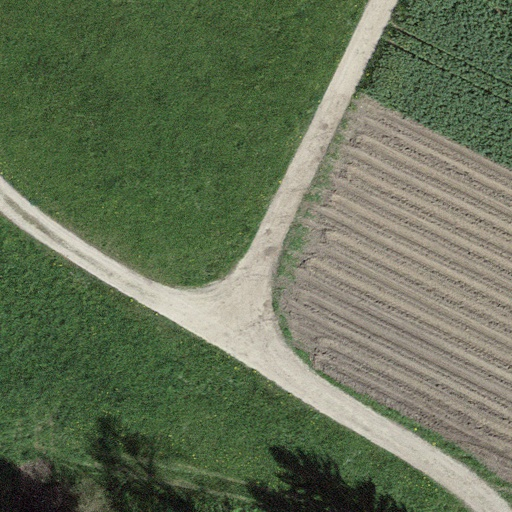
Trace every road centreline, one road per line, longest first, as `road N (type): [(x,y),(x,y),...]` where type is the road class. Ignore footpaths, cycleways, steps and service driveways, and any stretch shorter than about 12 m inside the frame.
road 1 (track): [(483,511),(466,483),(231,333),(23,229),(0,187)]
road 2 (track): [(392,0),(231,333)]
